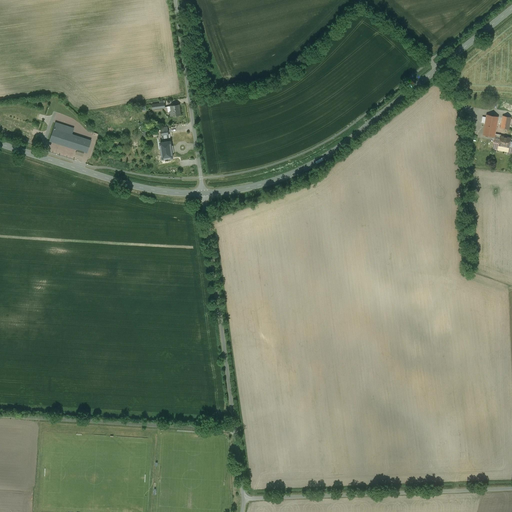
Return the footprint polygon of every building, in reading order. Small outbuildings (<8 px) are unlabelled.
[(498,99),(491,98),(490,108),(497,109),(498,99)] [(180,105),(170,106),(171,106),(171,112),(170,112),(170,116),(181,115),(180,109),(179,105),(180,105)] [(498,117),(487,115),(485,125),(496,127),(498,117)] [(511,117),(503,116),(501,128),(511,130),(511,129),(511,123),(510,124),(511,117)] [(73,129),(55,123),(49,141),(77,150),(82,152),(83,150),(86,139),(72,135),(73,129)] [(496,127),(485,125),(483,135),(494,137),(495,134),(496,127)] [(183,132),(174,133),(174,137),(175,144),(185,143),(185,139),(184,139),(183,132)] [(501,136),(500,136),(499,142),(499,145),(509,147),(511,138),(501,136)] [(173,141),(162,142),(164,160),(175,159),(173,141)]
